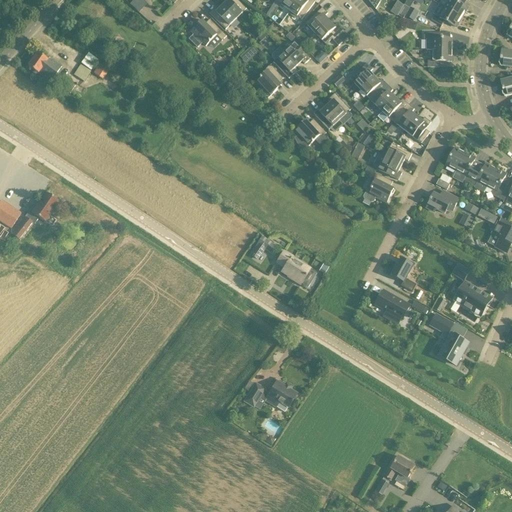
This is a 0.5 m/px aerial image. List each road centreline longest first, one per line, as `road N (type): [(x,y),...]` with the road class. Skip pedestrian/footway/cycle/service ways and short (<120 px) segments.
road 1 (tertiary): [(511,451),(0,126)]
road 2 (residential): [(364,288),(451,118)]
road 3 (residential): [(487,117),(482,45),(503,0)]
